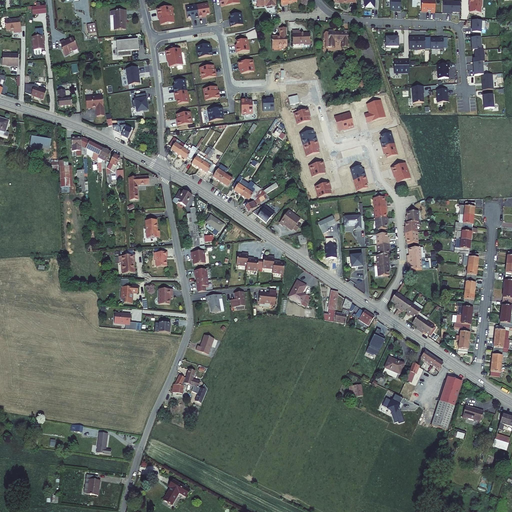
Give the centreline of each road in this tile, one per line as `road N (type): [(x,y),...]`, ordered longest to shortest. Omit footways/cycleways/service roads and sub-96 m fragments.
road 1 (residential): [(122,511),(190,320),(163,170)]
road 2 (residential): [(312,84),(331,150),(368,139),(378,175),(398,201),(400,274),(377,311)]
road 3 (tertiary): [(377,311),(163,170)]
road 4 (residential): [(150,38),(219,27),(230,91),(284,88)]
road 5 (residential): [(360,20),(456,28),(466,111)]
road 6 (tertiary): [(163,170),(90,132),(0,101)]
road 7 (residential): [(492,209),(473,377)]
road 8 (residential): [(150,38),(163,170)]
